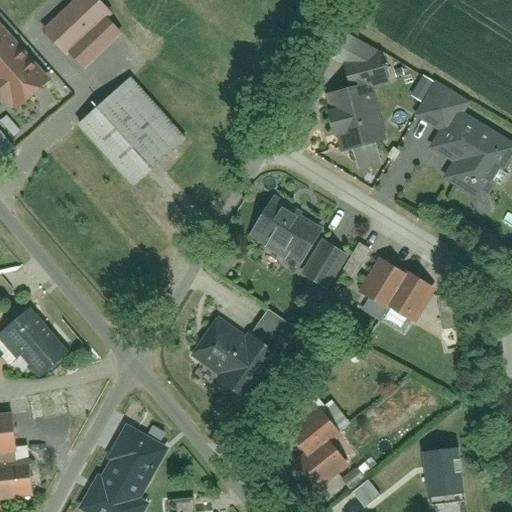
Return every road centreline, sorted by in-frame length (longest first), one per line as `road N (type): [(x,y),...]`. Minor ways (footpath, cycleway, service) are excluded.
road 1 (residential): [(268,146),(129,366)]
road 2 (residential): [(0,202),(129,366)]
road 3 (residential): [(129,366),(255,511)]
road 4 (residential): [(268,146),(413,236)]
road 5 (residential): [(348,0),(268,146)]
road 6 (residential): [(129,366),(54,511)]
